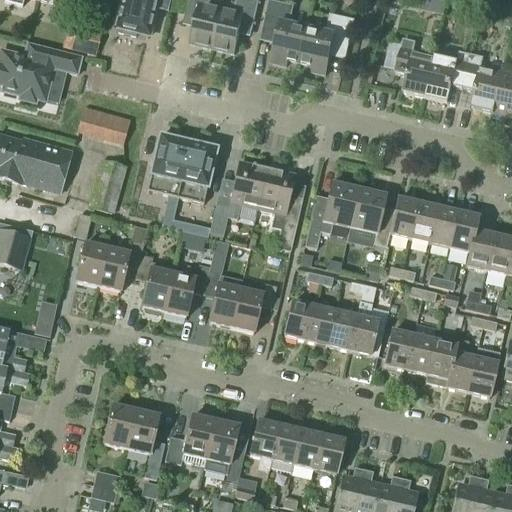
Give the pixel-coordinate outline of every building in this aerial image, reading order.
[(5,0),(4,8),(21,12),(23,3),(36,6),(37,0),(5,0)] [(122,0),(115,31),(118,32),(117,37),(135,41),(136,36),(150,40),(157,12),(169,15),(172,0),(122,0)] [(182,28),(194,31),(189,49),(212,55),(221,15),(208,12),(210,1),(207,0),(188,0),(184,19),(182,28)] [(221,15),(212,55),(232,59),(239,32),(250,35),(256,9),(258,0),(237,0),(236,4),(233,18),(221,15)] [(267,5),(260,37),(261,38),(276,41),(275,48),(270,68),(285,71),(286,66),(298,69),(306,33),(288,29),(293,10),(267,5)] [(471,12),(469,17),(473,22),(478,24),(480,14),(471,12)] [(306,33),(298,69),(310,72),(309,77),(324,80),(329,60),(331,51),(347,55),(354,25),(329,19),(325,38),(306,33)] [(511,21),(503,19),(501,28),(511,30),(511,26),(511,21)] [(98,39),(68,32),(63,52),(93,60),(98,39)] [(423,103),(434,60),(412,55),(414,46),(401,43),(393,78),(405,81),(401,98),(423,103)] [(19,100),(18,105),(34,109),(35,105),(43,107),(51,75),(76,81),(80,62),(26,49),(22,62),(0,56),(0,91),(2,92),(1,96),(19,100)] [(450,91),(461,94),(470,58),(458,56),(456,65),(434,60),(423,103),(446,108),(450,91)] [(470,113),(491,118),(501,76),(480,71),(482,61),(470,58),(461,94),(473,97),(470,113)] [(491,118),(511,122),(511,78),(501,76),(491,118)] [(83,109),(73,139),(121,153),(130,123),(83,109)] [(160,233),(166,235),(186,149),(174,146),(175,142),(163,139),(162,143),(158,142),(145,197),(168,202),(160,233)] [(19,188),(59,198),(70,156),(22,143),(21,148),(0,142),(0,184),(18,190),(19,188)] [(181,238),(195,241),(206,244),(208,235),(171,227),(176,204),(202,210),(214,156),(186,149),(166,235),(181,238)] [(126,172),(124,171),(100,164),(87,212),(113,219),(126,172)] [(239,211),(255,215),(265,172),(264,171),(265,169),(253,166),(252,169),(238,165),(233,186),(221,183),(207,243),(221,246),(227,222),(236,224),(239,211)] [(275,253),(289,257),(302,202),(290,199),(295,179),(280,175),(281,173),(268,170),(267,172),(265,172),(255,215),(273,219),(270,232),(280,235),(275,253)] [(310,224),(303,252),(316,255),(320,238),(329,240),(332,230),(349,234),(358,196),(331,190),(328,203),(323,224),(311,221),(310,224)] [(385,253),(388,241),(392,222),(381,220),(385,202),(358,196),(349,234),(374,240),(372,250),(385,253)] [(388,241),(408,245),(417,210),(396,205),(392,222),(388,241)] [(408,245),(428,250),(436,215),(417,210),(408,245)] [(428,250),(449,255),(457,219),(436,215),(428,250)] [(90,222),(78,219),(73,241),(85,244),(90,222)] [(449,255),(468,259),(469,260),(474,237),(475,237),(478,224),(457,219),(449,255)] [(0,269),(19,276),(28,244),(0,235),(0,269)] [(465,273),(484,278),(493,241),(475,237),(474,237),(469,260),(468,259),(465,273)] [(195,241),(181,238),(178,248),(193,251),(195,241)] [(484,278),(504,282),(511,246),(511,245),(493,241),(484,278)] [(227,250),(215,247),(214,255),(225,257),(227,250)] [(127,259),(105,254),(96,292),(118,298),(124,273),(135,275),(139,260),(141,250),(130,248),(127,259)] [(73,287),(96,292),(105,254),(82,249),(73,287)] [(311,261),(302,259),(299,269),(309,271),(311,261)] [(138,313),(141,313),(142,318),(154,321),(158,317),(161,318),(170,279),(172,274),(149,269),(150,263),(139,260),(135,275),(133,285),(144,288),(138,313)] [(412,286),(413,285),(414,277),(411,277),(413,268),(406,266),(404,275),(402,274),(399,283),(412,286)] [(377,287),(380,278),(381,271),(368,268),(364,284),(377,287)] [(189,298),(200,301),(206,276),(186,271),(184,283),(170,279),(161,318),(183,323),(189,298)] [(387,280),(399,283),(402,274),(389,271),(387,280)] [(206,276),(200,301),(212,303),(206,328),(229,333),(238,295),(240,287),(218,282),(218,279),(206,276)] [(305,285),(318,288),(320,280),(307,277),(305,285)] [(320,280),(318,288),(330,291),(332,282),(320,280)] [(427,290),(440,293),(442,284),(429,281),(427,290)] [(452,296),(452,295),(454,287),(442,284),(440,293),(452,296)] [(363,290),(350,287),(348,296),(360,299),(361,299),(363,290)] [(260,300),(238,295),(229,333),(251,338),(257,313),(268,316),(274,291),(262,288),(260,300)] [(375,293),(363,290),(361,299),(360,299),(359,306),(371,309),(375,293)] [(409,301),(421,304),(423,295),(411,292),(409,301)] [(433,307),(436,298),(423,295),(421,304),(433,307)] [(455,312),(457,303),(444,300),(442,309),(455,312)] [(463,314),(475,317),(477,307),(465,304),(463,314)] [(371,309),(359,306),(355,322),(347,357),(368,362),(376,364),(384,328),(368,324),(371,309)] [(282,342),(304,347),(312,312),(290,307),(282,342)] [(488,320),(489,319),(491,311),(477,307),(475,317),(488,320)] [(304,347),(325,352),(333,317),(312,312),(304,347)] [(508,327),(510,317),(497,314),(495,324),(508,327)] [(325,352),(347,357),(355,322),(333,317),(325,352)] [(471,321),(469,330),(482,333),(484,325),(471,321)] [(494,336),(496,327),(484,325),(482,333),(494,336)] [(49,335),(35,332),(34,338),(48,341),(49,335)] [(0,372),(28,379),(28,378),(22,377),(25,366),(9,362),(12,351),(19,352),(22,340),(0,334),(0,372)] [(382,372),(404,377),(412,342),(390,337),(382,372)] [(404,377),(425,382),(433,347),(412,342),(404,377)] [(456,352),(433,347),(425,382),(446,387),(447,387),(454,360),(456,352)] [(498,384),(500,384),(511,387),(511,352),(505,351),(498,384)] [(475,365),(466,398),(488,404),(499,358),(476,352),(473,364),(475,365)] [(475,365),(473,364),(454,360),(447,387),(446,387),(445,393),(466,398),(475,365)] [(0,411),(11,414),(14,401),(0,397),(0,396),(2,387),(25,392),(28,379),(0,372),(0,411)] [(101,449),(124,455),(134,416),(110,410),(101,449)] [(0,449),(11,452),(14,439),(0,436),(0,424),(8,426),(11,414),(0,411),(0,449)] [(156,421),(134,416),(124,455),(147,460),(142,483),(154,486),(163,450),(150,447),(156,421)] [(203,471),(204,465),(213,427),(189,421),(183,446),(168,442),(163,467),(179,471),(180,465),(203,471)] [(203,471),(202,474),(225,479),(224,485),(236,488),(242,460),(230,457),(236,432),(213,427),(204,465),(203,471)] [(270,466),(278,432),(257,427),(249,461),(259,464),(257,472),(269,475),(269,473),(270,466)] [(290,478),(292,471),(300,437),(278,432),(270,466),(269,473),(290,478)] [(292,471),(313,476),(321,442),(300,437),(292,471)] [(334,481),(342,447),(321,442),(313,476),(334,481)] [(0,480),(1,476),(0,476),(0,463),(13,467),(16,453),(11,452),(0,449),(0,480)] [(340,487),(338,497),(334,511),(354,511),(363,476),(352,474),(349,489),(340,487)] [(354,511),(373,511),(378,495),(368,493),(372,478),(363,476),(354,511)] [(95,478),(91,491),(115,496),(118,483),(95,478)] [(457,489),(451,511),(471,511),(475,497),(478,484),(467,481),(465,491),(457,489)] [(387,498),(378,495),(373,511),(393,511),(400,485),(391,482),(387,498)] [(487,486),(478,484),(471,511),(491,511),(494,498),(484,496),(487,486)] [(413,511),(417,497),(416,497),(407,495),(409,487),(400,485),(393,511),(413,511)] [(503,500),(494,498),(491,511),(510,511),(511,505),(511,491),(506,490),(503,500)] [(91,491),(88,504),(112,509),(115,496),(91,491)] [(233,502),(253,506),(255,496),(236,491),(233,502)] [(276,501),(263,498),(261,507),(274,510),(276,501)] [(295,511),(297,506),(284,503),(282,511),(295,511)]
